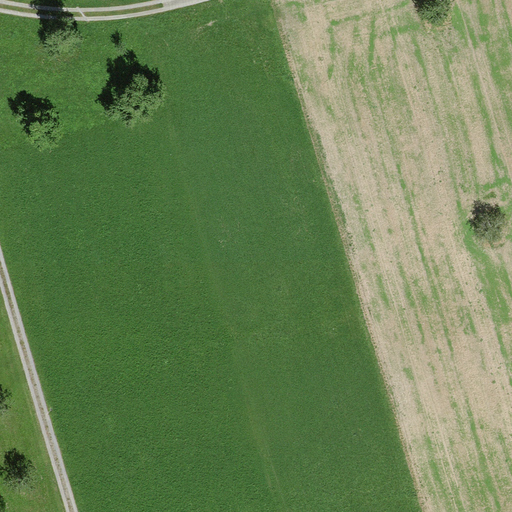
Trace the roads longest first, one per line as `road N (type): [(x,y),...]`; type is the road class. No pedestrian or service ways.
road 1 (track): [(0,259),(73,511)]
road 2 (track): [(168,0),(66,10),(0,0)]
